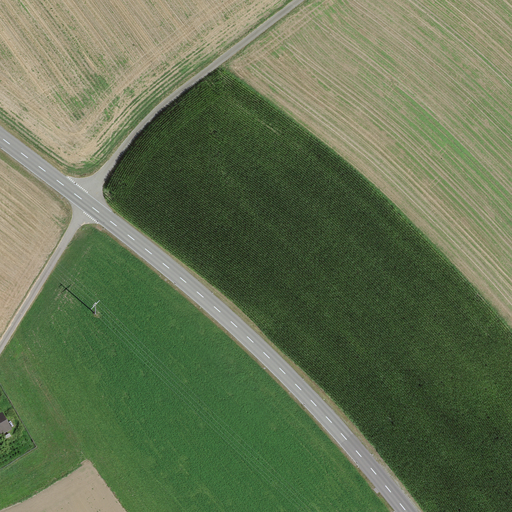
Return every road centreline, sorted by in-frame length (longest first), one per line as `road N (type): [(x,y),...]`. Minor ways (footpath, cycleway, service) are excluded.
road 1 (tertiary): [(406,511),(256,344),(0,136)]
road 2 (track): [(0,348),(91,187),(125,144),(175,94),(299,0)]
